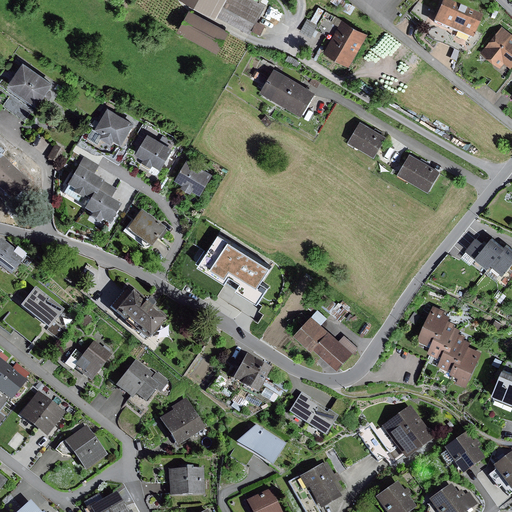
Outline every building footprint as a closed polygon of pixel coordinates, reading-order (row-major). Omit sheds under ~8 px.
[(197,0),(208,5),(221,13),(228,0),(197,0)] [(228,0),(221,13),(208,5),(206,8),(252,33),(254,30),(263,34),(267,24),(259,20),(268,4),(259,0),(228,0)] [(483,14),(449,0),(442,0),(435,21),(474,38),(483,14)] [(231,31),(191,9),(180,29),(220,51),(231,31)] [(369,34),(327,11),(319,25),(317,28),(333,36),(325,50),(352,65),(369,34)] [(313,37),(317,28),(319,25),(308,19),(301,31),(313,37)] [(511,67),(511,33),(503,26),(482,51),(501,67),(505,63),(511,68),(511,67)] [(56,82),(26,61),(18,72),(11,67),(0,82),(0,84),(36,111),(45,98),(48,99),(51,99),(53,95),(53,91),(51,89),(56,82)] [(318,91),(276,67),(262,91),(304,115),(318,91)] [(137,122),(110,106),(97,127),(105,132),(102,136),(114,142),(116,139),(124,143),(137,122)] [(388,136),(362,121),(350,141),(376,156),(388,136)] [(176,147),(150,132),(137,154),(145,158),(143,160),(153,166),(155,163),(163,169),(176,147)] [(55,144),(47,157),(59,164),(67,150),(55,144)] [(5,151),(0,147),(0,187),(13,200),(31,181),(2,154),(5,151)] [(442,171),(411,153),(400,173),(430,192),(442,171)] [(100,166),(84,157),(67,185),(75,190),(74,192),(83,198),(85,195),(91,199),(94,192),(97,194),(104,181),(105,181),(94,174),(100,166)] [(215,173),(189,158),(177,178),(185,183),(183,187),(192,192),(194,189),(202,193),(215,173)] [(117,189),(104,181),(97,194),(94,192),(91,199),(85,209),(93,213),(91,216),(101,222),(102,219),(111,224),(122,204),(112,198),(117,189)] [(167,228),(142,209),(127,229),(152,247),(167,228)] [(261,278),(272,261),(221,229),(201,258),(229,276),(237,264),(246,270),(238,282),(259,296),(268,282),(261,278)] [(488,243),(477,236),(467,249),(477,257),(476,258),(489,269),(492,265),(507,245),(494,236),(488,243)] [(15,249),(1,238),(0,239),(0,264),(12,274),(27,254),(18,246),(15,249)] [(507,245),(492,265),(505,274),(510,268),(511,265),(511,245),(508,243),(507,245)] [(65,310),(36,286),(21,305),(49,328),(65,310)] [(132,290),(127,286),(110,307),(149,339),(166,318),(159,312),(161,311),(154,305),(156,302),(150,297),(149,297),(148,297),(147,299),(141,294),(140,295),(133,290),(132,290)] [(343,301),(341,303),(340,302),(337,304),(329,298),(322,306),(340,322),(343,320),(366,338),(370,333),(373,335),(377,329),(368,322),(370,320),(353,305),(350,308),(343,301)] [(446,310),(435,305),(419,339),(432,345),(438,333),(444,335),(449,323),(452,315),(446,312),(446,310)] [(319,309),(314,315),(323,323),(328,318),(319,309)] [(340,340),(314,315),(296,333),(314,350),(316,348),(340,368),(359,347),(345,334),(340,340)] [(438,333),(432,345),(429,353),(442,358),(448,346),(454,348),(460,335),(462,328),(449,323),(444,335),(438,333)] [(448,346),(442,358),(439,365),(453,371),(458,358),(464,361),(470,346),(473,341),(460,335),(454,348),(448,346)] [(112,354),(94,341),(83,355),(76,349),(65,363),(73,370),(75,368),(92,380),(112,354)] [(458,358),(453,371),(452,373),(453,373),(452,377),(459,380),(458,382),(468,387),(484,352),(470,346),(464,361),(458,358)] [(272,368),(247,353),(234,377),(258,392),(272,368)] [(27,380),(0,357),(0,391),(11,400),(27,380)] [(136,360),(116,385),(132,398),(136,393),(146,401),(156,388),(161,392),(169,382),(156,372),(155,374),(136,360)] [(511,370),(505,367),(496,391),(497,397),(511,403),(511,370)] [(66,413),(38,391),(19,414),(47,436),(66,413)] [(311,398),(302,393),(289,411),(326,435),(339,416),(329,409),(329,410),(311,399),(311,398)] [(262,401),(248,394),(245,400),(259,407),(262,401)] [(173,410),(160,418),(178,446),(206,429),(186,398),(171,407),(173,410)] [(411,405),(382,426),(407,459),(435,438),(411,405)] [(87,425),(65,441),(86,471),(108,455),(87,425)] [(286,443),(257,425),(236,441),(273,464),(286,443)] [(467,432),(444,448),(463,474),(485,458),(478,447),(481,445),(476,437),(472,440),(467,432)] [(511,451),(494,465),(511,489),(511,451)] [(323,463),(300,477),(307,488),(309,487),(321,509),(342,496),(340,492),(343,490),(338,481),(342,479),(338,473),(334,474),(327,462),(324,464),(323,463)] [(180,468),(169,469),(170,495),(205,493),(204,468),(193,468),(193,465),(188,465),(188,464),(179,465),(180,468)] [(398,481),(376,497),(386,511),(409,511),(417,507),(409,496),(413,494),(408,488),(404,490),(398,481)] [(452,483),(430,499),(439,511),(466,511),(478,504),(469,492),(465,495),(461,489),(458,492),(452,483)] [(282,511),(271,488),(246,500),(252,511),(282,511)] [(129,511),(117,491),(90,506),(93,511),(130,511),(129,511)] [(42,511),(30,500),(16,511),(42,511)]
